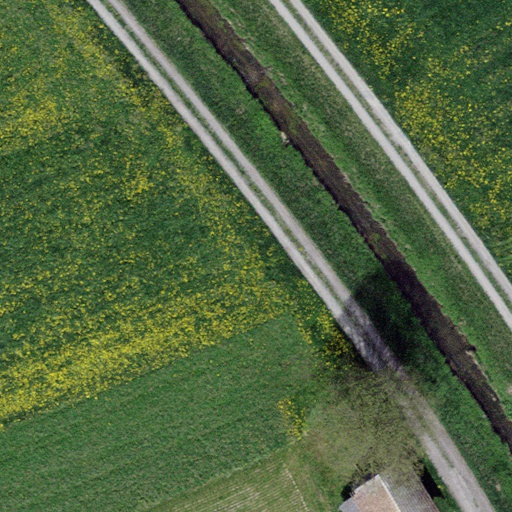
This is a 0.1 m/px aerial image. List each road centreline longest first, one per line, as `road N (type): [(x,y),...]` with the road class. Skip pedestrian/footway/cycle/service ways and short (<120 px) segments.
road 1 (track): [(484,511),(351,315),(103,0)]
road 2 (track): [(281,0),(511,312)]
